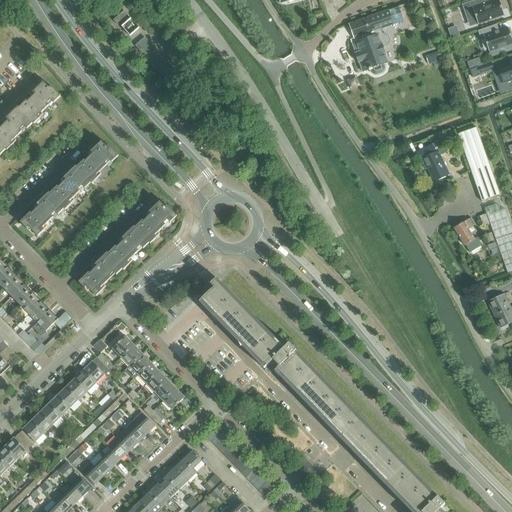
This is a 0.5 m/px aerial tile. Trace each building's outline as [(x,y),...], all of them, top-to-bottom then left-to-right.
[(504,16),(499,0),(491,3),(489,0),(477,0),(462,5),(467,18),(475,16),(478,25),(504,16)] [(354,39),(356,45),(359,53),(355,54),(356,55),(358,55),(360,61),(358,61),(359,63),(362,72),(369,70),(369,71),(370,70),(371,73),(373,75),(374,75),(377,76),(382,73),(384,72),(385,70),(385,68),(384,64),(388,63),(383,47),(387,46),(388,44),(389,42),(389,40),(388,37),(387,35),(385,34),(383,34),(380,29),(404,21),(399,7),(349,24),(354,39)] [(118,26),(128,16),(124,11),(113,21),(118,26)] [(483,37),(489,52),(506,47),(507,51),(511,48),(511,39),(508,28),(495,32),(493,26),(478,31),(480,38),(483,37)] [(174,71),(145,38),(136,46),(165,79),(174,71)] [(442,52),(426,58),(428,65),(444,60),(442,52)] [(481,58),(467,62),(470,69),(483,64),(481,58)] [(481,75),(494,70),(491,63),(479,67),(481,75)] [(498,69),(503,84),(511,81),(511,63),(506,65),(507,66),(498,69)] [(479,67),(470,70),(473,78),(481,75),(479,67)] [(38,116),(52,103),(53,104),(60,97),(51,87),(49,89),(44,83),(33,93),(35,96),(28,103),(27,101),(20,108),(19,109),(33,124),(34,125),(40,119),(38,116)] [(11,143),(26,129),(27,130),(33,124),(19,109),(20,108),(19,108),(6,120),(8,122),(1,129),(0,128),(0,144),(6,150),(7,151),(13,145),(11,143)] [(476,128),(458,134),(481,202),(500,195),(476,128)] [(449,175),(440,155),(446,152),(441,140),(431,145),(435,152),(420,159),(423,165),(425,164),(434,183),(449,175)] [(96,177),(111,163),(112,164),(119,157),(109,147),(107,148),(102,143),(91,153),(93,155),(86,162),(85,161),(77,168),(76,169),(91,184),(92,185),(98,179),(96,177)] [(70,203),(84,189),(85,190),(91,184),(76,169),(77,168),(76,168),(64,179),(66,182),(59,189),(58,187),(51,195),(50,195),(64,210),(65,211),(72,205),(70,203)] [(42,229),(57,216),(58,217),(64,210),(50,195),(51,195),(50,194),(37,206),(39,208),(32,215),(31,214),(21,224),(27,230),(29,228),(38,238),(44,231),(42,229)] [(155,237),(170,223),(170,224),(177,217),(168,207),(166,209),(160,203),(150,213),(152,216),(144,223),(143,221),(136,228),(135,229),(150,244),(151,245),(157,239),(155,237)] [(474,239),(468,230),(473,227),(472,227),(475,225),(471,219),(469,220),(468,220),(454,228),(464,246),(465,245),(470,253),(482,246),(477,238),(474,239)] [(128,263),(142,249),(143,250),(150,244),(135,229),(136,228),(135,228),(123,240),(125,242),(117,249),(116,248),(109,255),(108,255),(123,270),(123,271),(130,265),(128,263)] [(492,233),(486,235),(488,242),(494,240),(492,233)] [(101,289),(115,275),(116,276),(123,270),(108,255),(109,255),(108,254),(95,266),(98,268),(90,276),(89,274),(79,284),(85,290),(87,289),(96,298),(103,291),(101,289)] [(0,275),(8,268),(0,259),(0,275)] [(0,285),(3,289),(16,277),(8,268),(0,275),(0,285)] [(12,298),(25,285),(16,277),(3,289),(12,298)] [(20,307),(33,294),(25,285),(12,298),(20,307)] [(434,499),(293,355),(296,352),(288,344),(282,351),(218,285),(201,301),(234,334),(267,368),(276,368),(384,480),(415,511),(438,511),(444,505),(437,497),(434,499)] [(29,315),(42,303),(33,294),(20,307),(29,315)] [(509,305),(504,294),(496,298),(487,302),(494,315),(511,306),(511,305),(511,304),(509,305)] [(37,324),(50,311),(42,303),(29,315),(37,324)] [(511,322),(511,310),(511,309),(511,306),(494,315),(500,329),(511,322)] [(39,326),(35,330),(41,336),(45,333),(58,320),(50,311),(37,324),(39,326)] [(21,339),(26,334),(23,331),(18,336),(21,339)] [(26,334),(21,339),(30,348),(35,343),(26,334)] [(120,359),(133,346),(125,337),(119,343),(118,342),(112,347),(114,348),(112,350),(120,359)] [(0,356),(2,359),(11,351),(7,346),(0,353),(0,356)] [(129,367),(142,355),(133,346),(120,359),(129,367)] [(6,363),(15,355),(11,351),(2,359),(6,363)] [(113,366),(102,354),(97,358),(109,370),(113,366)] [(12,369),(20,360),(15,355),(6,363),(2,359),(0,356),(0,374),(1,375),(10,367),(12,369)] [(137,376),(150,363),(142,355),(129,367),(137,376)] [(113,374),(109,370),(97,358),(83,371),(96,384),(105,375),(108,378),(113,374)] [(146,385),(159,372),(150,363),(137,376),(146,385)] [(117,370),(113,366),(109,370),(113,374),(117,370)] [(96,384),(83,371),(74,379),(87,393),(96,384)] [(154,394),(167,381),(159,372),(146,385),(154,394)] [(87,393),(74,379),(66,388),(78,401),(87,393)] [(162,402),(176,390),(167,381),(154,394),(162,402)] [(78,401),(66,388),(57,396),(70,410),(78,401)] [(132,398),(136,394),(133,390),(128,395),(132,398)] [(178,404),(184,398),(176,390),(162,402),(171,411),(173,409),(174,411),(180,405),(178,404)] [(122,403),(127,398),(123,394),(119,399),(122,403)] [(135,402),(140,397),(136,394),(132,398),(135,402)] [(70,410),(57,396),(48,405),(61,418),(70,410)] [(118,407),(122,403),(119,399),(114,403),(118,407)] [(114,411),(118,407),(114,403),(110,407),(114,411)] [(149,416),(153,411),(159,406),(159,405),(157,403),(151,409),(148,406),(144,411),(149,416)] [(61,418),(48,405),(39,413),(52,426),(61,418)] [(109,415),(114,411),(110,407),(106,411),(109,415)] [(105,419),(109,415),(106,411),(101,416),(105,419)] [(162,420),(159,417),(153,411),(149,416),(157,425),(162,420)] [(52,426),(39,413),(31,422),(44,435),(52,426)] [(155,427),(145,417),(141,413),(132,421),(136,426),(146,435),(155,427)] [(101,424),(105,419),(101,416),(97,420),(101,424)] [(96,428),(101,424),(97,420),(92,424),(96,428)] [(146,435),(136,426),(132,421),(123,429),(128,434),(137,444),(146,435)] [(44,435),(31,422),(22,430),(23,431),(19,435),(30,447),(34,443),(35,443),(44,435)] [(92,432),(96,428),(92,424),(88,428),(92,432)] [(87,436),(92,432),(88,428),(84,433),(87,436)] [(137,444),(128,434),(123,429),(115,438),(119,442),(129,452),(137,444)] [(210,442),(219,434),(215,430),(206,438),(210,442)] [(83,441),(87,436),(84,433),(79,437),(83,441)] [(214,446),(223,438),(219,434),(210,442),(214,446)] [(26,451),(30,447),(19,435),(14,439),(13,438),(5,447),(18,460),(26,451)] [(79,445),(83,441),(79,437),(75,441),(79,445)] [(129,452),(119,442),(115,438),(106,446),(120,460),(129,452)] [(218,450),(227,442),(223,438),(214,446),(218,450)] [(74,449),(79,445),(75,441),(70,445),(74,449)] [(222,454),(230,446),(227,442),(218,450),(222,454)] [(70,453),(74,449),(70,445),(66,449),(70,453)] [(102,459),(112,469),(120,460),(106,446),(101,451),(106,455),(102,459)] [(226,458),(234,450),(230,446),(222,454),(226,458)] [(18,460),(5,447),(0,451),(0,459),(9,468),(18,460)] [(65,457),(70,453),(66,449),(62,454),(65,457)] [(230,462),(238,454),(234,450),(226,458),(230,462)] [(202,462),(192,452),(184,460),(193,470),(202,462)] [(61,462),(65,457),(62,454),(57,458),(61,462)] [(89,463),(103,477),(112,469),(102,459),(98,454),(89,463)] [(233,466),(242,458),(238,454),(230,462),(233,466)] [(237,470),(246,462),(242,458),(233,466),(237,470)] [(9,468),(0,459),(0,476),(0,477),(9,468)] [(197,474),(193,470),(184,460),(175,468),(185,478),(188,482),(197,474)] [(241,474),(250,466),(246,462),(237,470),(241,474)] [(89,480),(94,485),(103,477),(89,463),(80,472),(88,481),(89,480)] [(245,478),(254,470),(250,466),(241,474),(245,478)] [(188,482),(185,478),(175,468),(167,477),(176,486),(180,490),(188,482)] [(249,482),(257,474),(254,470),(245,478),(249,482)] [(253,486),(261,478),(257,474),(249,482),(253,486)] [(180,490),(176,486),(167,477),(158,485),(171,498),(180,490)] [(257,490),(265,482),(261,478),(253,486),(257,490)] [(91,489),(81,479),(72,487),(82,497),(91,489)] [(215,486),(210,480),(206,484),(212,489),(215,486)] [(261,494),(269,486),(265,482),(257,490),(261,494)] [(212,489),(206,484),(203,487),(208,492),(212,489)] [(171,498),(158,485),(149,493),(159,503),(162,507),(171,498)] [(264,498),(273,490),(269,486),(261,494),(264,498)] [(64,496),(73,506),(82,497),(72,487),(68,492),(66,490),(64,490),(61,493),(64,496)] [(223,493),(218,488),(214,491),(220,496),(223,493)] [(220,496),(214,491),(211,494),(216,500),(220,496)] [(159,503),(149,493),(141,501),(150,511),(159,503)] [(66,511),(73,506),(64,496),(60,499),(57,497),(52,501),(55,504),(62,511),(66,511)] [(198,503),(192,497),(189,500),(195,506),(198,503)] [(250,511),(251,511),(242,502),(238,498),(229,507),(233,510),(234,511),(250,511)] [(195,506),(189,500),(186,503),(191,509),(195,506)] [(62,511),(55,504),(52,501),(43,509),(45,511),(62,511)] [(150,511),(141,501),(132,510),(134,511),(150,511)]
